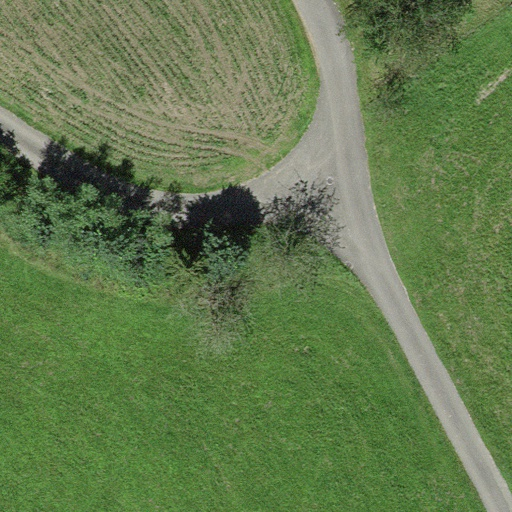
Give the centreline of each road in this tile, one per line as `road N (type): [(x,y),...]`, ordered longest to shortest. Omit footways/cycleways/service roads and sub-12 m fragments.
road 1 (unclassified): [(506,511),(393,295),(352,183),(326,18),(313,0)]
road 2 (track): [(352,183),(201,201),(130,191),(0,124)]
